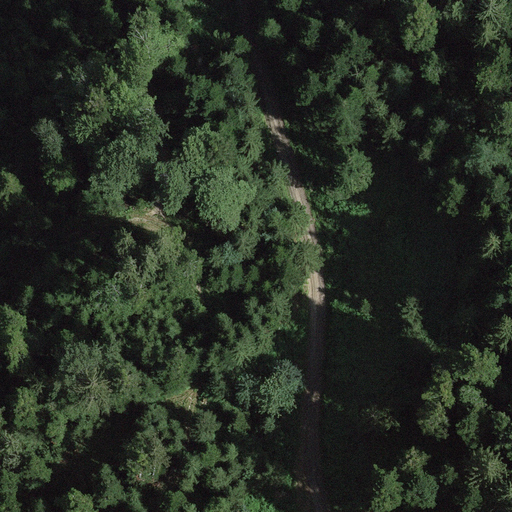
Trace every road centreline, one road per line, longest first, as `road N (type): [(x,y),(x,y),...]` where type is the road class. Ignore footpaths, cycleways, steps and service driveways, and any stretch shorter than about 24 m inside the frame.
road 1 (track): [(241,0),(256,75),(314,248),(302,402),(315,511)]
road 2 (track): [(0,305),(80,231),(127,213),(179,232),(209,291),(210,345),(197,415),(163,511)]
